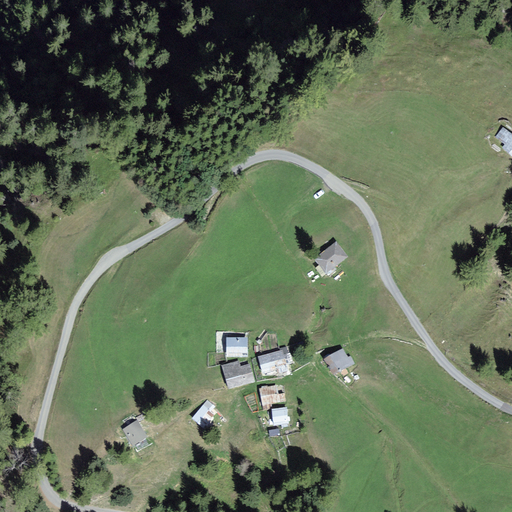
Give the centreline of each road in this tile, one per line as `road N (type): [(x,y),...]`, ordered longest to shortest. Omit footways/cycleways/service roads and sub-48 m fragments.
road 1 (tertiary): [(101,511),(52,497),(37,458),(77,299),(107,261),(266,154),(324,174),(365,208),(385,274),(434,350),(511,411)]
road 2 (track): [(434,350),(402,336),(364,337),(311,364)]
